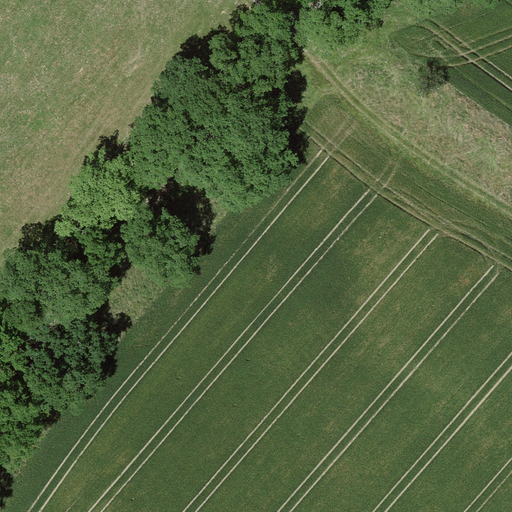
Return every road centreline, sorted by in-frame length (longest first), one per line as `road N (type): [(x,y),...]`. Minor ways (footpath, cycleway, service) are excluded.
road 1 (track): [(279,18),(0,365)]
road 2 (track): [(511,221),(359,99),(256,0)]
